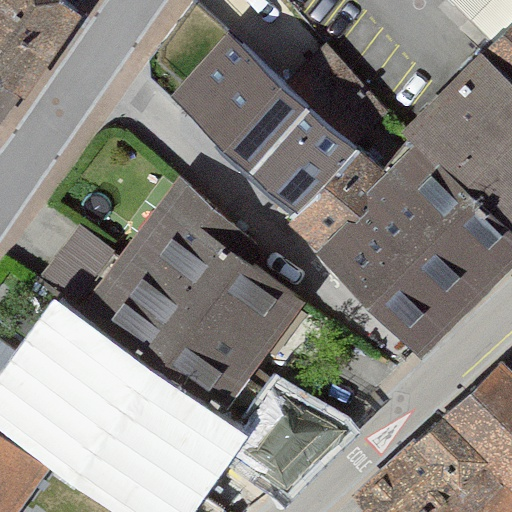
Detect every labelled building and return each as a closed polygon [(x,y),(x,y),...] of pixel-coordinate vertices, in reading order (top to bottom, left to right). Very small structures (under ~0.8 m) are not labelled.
[(73,8),(61,0),(0,0),(0,83),(15,94),(73,8)] [(511,18),(407,130),(511,232),(511,18)] [(392,106),(322,38),(279,81),(349,150),(387,111),(392,106)] [(426,351),(511,262),(511,232),(407,130),(387,111),(349,150),(286,215),(426,351)] [(251,261),(265,241),(141,153),(40,293),(63,307),(223,417),(303,298),(251,261)] [(157,511),(223,417),(63,307),(25,361),(0,343),(0,409),(149,511),(157,511)] [(342,495),(358,511),(511,511),(511,366),(494,348),(342,495)] [(338,427),(285,392),(244,455),(282,485),(338,427)] [(0,511),(13,511),(48,464),(0,429),(0,511)]
